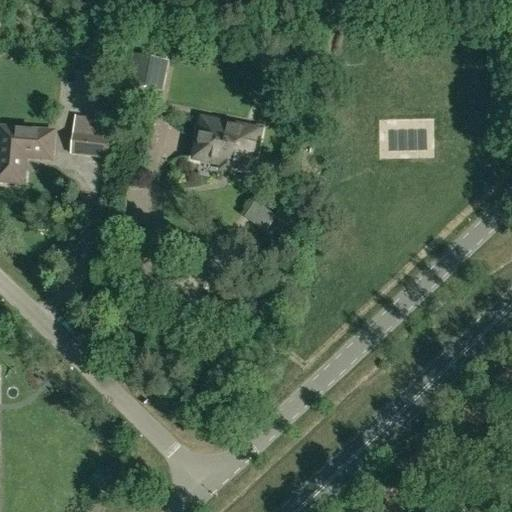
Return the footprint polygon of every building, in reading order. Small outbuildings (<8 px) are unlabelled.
[(169,38),(169,48),(180,49),(181,39),(169,38)] [(141,59),(135,87),(159,92),(165,64),(141,59)] [(260,131),(216,123),(202,120),(194,160),(252,172),(260,131)] [(72,135),(70,157),(106,161),(108,139),(107,139),(108,128),(94,127),(92,137),(72,135)] [(50,160),(53,134),(1,130),(0,138),(0,182),(22,184),(24,158),(50,160)] [(254,201),(243,218),(265,233),(276,216),(254,201)] [(491,259),(511,235),(511,219),(509,217),(480,249),(491,259)]
